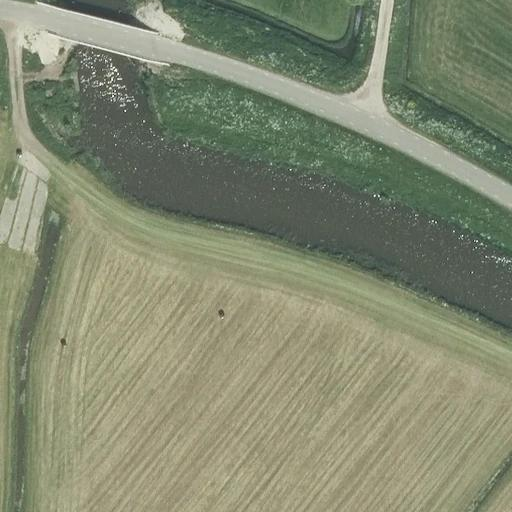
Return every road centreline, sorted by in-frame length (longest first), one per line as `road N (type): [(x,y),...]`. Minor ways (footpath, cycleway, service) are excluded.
road 1 (tertiary): [(511,197),(368,122),(270,83),(0,8)]
road 2 (track): [(368,122),(386,0)]
